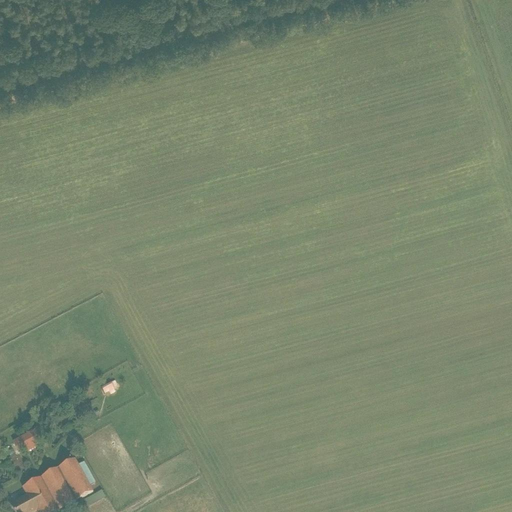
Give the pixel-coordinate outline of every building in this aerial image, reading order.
[(110,385),(102,389),(105,395),(108,394),(110,396),(115,393),(110,385)] [(13,442),(19,455),(26,451),(27,454),(36,449),(34,447),(40,444),(34,431),(13,442)] [(74,460),(31,484),(22,489),(26,497),(9,507),(11,511),(58,511),(92,494),(74,460)] [(84,500),(87,507),(104,498),(101,491),(84,500)] [(96,502),(87,508),(90,511),(95,508),(96,509),(99,507),(96,502)]
